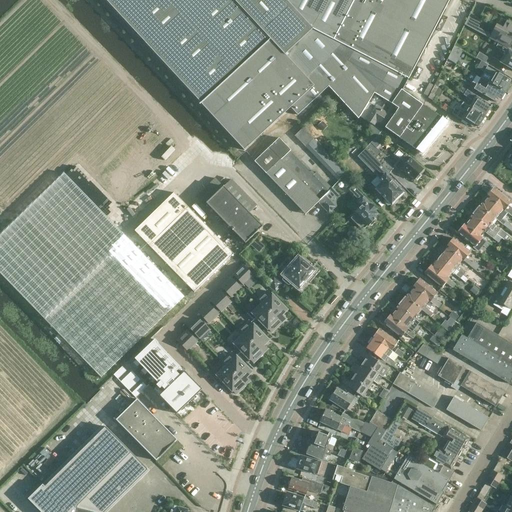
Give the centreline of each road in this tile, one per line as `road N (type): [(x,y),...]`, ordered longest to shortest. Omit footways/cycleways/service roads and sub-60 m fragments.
road 1 (primary): [(247,511),(274,437),(320,355),(511,111)]
road 2 (track): [(47,0),(196,154)]
